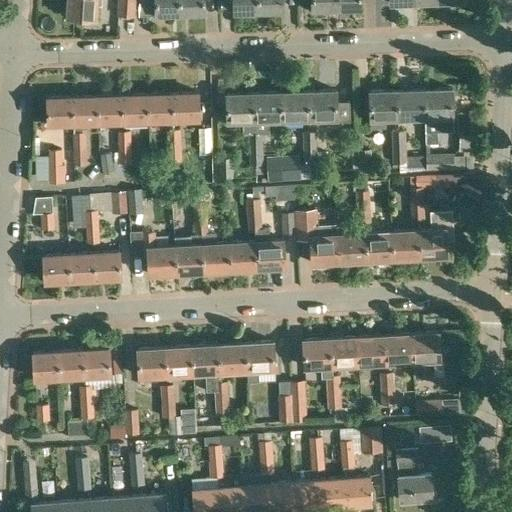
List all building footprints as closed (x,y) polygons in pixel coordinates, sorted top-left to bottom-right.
[(97,0),(67,0),(67,15),(97,17),(97,0)] [(136,0),(118,0),(117,15),(135,17),(136,0)] [(179,0),(154,0),(155,15),(179,14),(179,0)] [(179,0),(179,14),(205,13),(204,0),(179,0)] [(233,0),(233,12),(257,11),(256,0),(233,0)] [(256,0),(257,11),(283,10),(282,0),(256,0)] [(311,0),(311,10),(335,9),(334,0),(311,0)] [(334,0),(335,9),(362,8),(361,0),(334,0)] [(424,89),(425,117),(426,143),(438,142),(438,131),(453,130),(452,88),(424,89)] [(369,90),(370,118),(370,128),(386,127),(385,118),(397,118),(396,89),(369,90)] [(424,89),(396,89),(397,118),(425,117),(424,89)] [(308,90),(282,91),(282,119),(309,118),(308,90)] [(336,90),(308,90),(309,118),(337,117),(336,90)] [(282,91),(254,92),(255,112),(255,120),(282,119),(282,91)] [(198,92),(173,93),(174,119),(199,118),(198,92)] [(255,120),(255,112),(254,92),(227,93),(227,121),(242,120),(243,132),(248,132),(256,132),(255,120)] [(148,93),(123,94),(123,120),(149,120),(148,93)] [(173,93),(148,93),(149,120),(173,119),(174,119),(173,93)] [(123,94),(97,95),(98,121),(123,120),(123,94)] [(97,95),(72,96),(73,122),(98,121),(97,95)] [(73,122),(72,96),(47,96),(48,123),(73,122)] [(219,104),(205,104),(206,129),(219,128),(219,104)] [(168,128),(167,129),(168,145),(181,144),(180,128),(174,128),(168,128)] [(131,130),(117,130),(118,146),(131,146),(131,130)] [(302,131),(303,147),(317,147),(317,130),(302,131)] [(391,130),(392,149),(399,149),(399,145),(406,145),(405,130),(391,130)] [(255,148),(255,147),(260,147),(263,147),(262,132),(256,132),(248,132),(248,133),(248,149),(253,149),(255,149),(255,148)] [(181,144),(168,145),(168,161),(175,161),(182,160),(181,144)] [(399,149),(392,149),(392,162),(406,162),(406,145),(399,145),(399,149)] [(131,146),(118,146),(118,161),(118,163),(127,162),(131,162),(131,146)] [(253,149),(248,149),(249,165),(263,164),(263,147),(260,147),(255,147),(255,148),(255,149),(253,149)] [(317,147),(303,147),(303,162),(318,162),(317,147)] [(74,164),(87,164),(86,148),(73,148),(74,164)] [(358,169),(372,169),(371,148),(357,149),(358,169)] [(49,182),(65,181),(65,165),(62,165),(62,149),(48,149),(49,182)] [(118,161),(112,161),(111,152),(100,153),(103,173),(113,172),(125,176),(127,176),(127,162),(118,163),(118,161)] [(299,153),(283,154),(284,178),(300,177),(299,153)] [(454,167),(454,153),(426,154),(426,169),(454,168),(454,167)] [(284,178),(283,154),(267,155),(268,178),(284,178)] [(425,167),(425,156),(414,156),(414,167),(425,167)] [(219,177),(233,177),(232,157),(218,157),(219,177)] [(416,186),(423,186),(437,186),(436,174),(416,175),(416,186)] [(409,187),(410,202),(424,202),(423,186),(416,186),(409,187)] [(141,188),(127,189),(129,212),(143,210),(141,188)] [(356,190),(356,205),(370,204),(369,189),(356,190)] [(112,213),(127,212),(126,190),(110,191),(112,213)] [(246,198),(247,214),(261,213),(260,197),(246,198)] [(193,201),(194,218),(207,217),(206,200),(193,201)] [(424,202),(410,202),(411,219),(425,218),(424,202)] [(90,203),(72,204),(73,218),(85,218),(87,242),(93,242),(91,210),(90,210),(90,203)] [(356,205),(357,218),(357,222),(363,221),(365,221),(371,221),(370,204),(356,205)] [(98,209),(91,210),(93,242),(100,241),(98,209)] [(431,228),(418,228),(420,256),(448,255),(447,240),(454,240),(452,209),(430,210),(431,228)] [(281,212),(283,233),(295,232),(293,211),(281,212)] [(41,229),(54,228),(54,212),(40,212),(41,229)] [(261,213),(247,214),(248,230),(262,229),(261,213)] [(207,217),(194,218),(195,233),(202,233),(202,242),(203,271),(230,269),(228,241),(217,242),(216,231),(208,232),(207,217)] [(336,222),(335,222),(337,261),(364,260),(363,232),(363,221),(357,222),(357,218),(336,219),(336,222)] [(305,238),(310,238),(312,263),(337,261),(335,222),(317,223),(317,220),(304,220),(305,238)] [(418,228),(392,230),(393,258),(420,256),(418,228)] [(155,231),(141,231),(141,230),(130,230),(130,250),(142,250),(147,249),(149,274),(176,272),(175,244),(168,244),(167,236),(156,236),(155,231)] [(392,230),(363,232),(364,260),(393,258),(392,230)] [(175,244),(176,272),(203,271),(202,242),(191,243),(191,235),(174,236),(175,244)] [(283,238),(255,240),(257,268),(285,266),(283,238)] [(255,240),(228,241),(230,269),(257,268),(255,240)] [(119,250),(94,251),(95,277),(121,276),(119,250)] [(94,251),(69,253),(70,279),(95,277),(94,251)] [(70,279),(69,253),(43,254),(45,280),(70,279)] [(439,331),(412,332),(413,360),(440,359),(439,331)] [(412,332),(384,334),(385,362),(413,360),(412,332)] [(384,334),(357,335),(358,363),(385,362),(384,334)] [(357,335),(329,337),(332,388),(340,387),(339,374),(333,374),(333,365),(358,363),(357,335)] [(304,366),(321,365),(322,375),(326,375),(327,392),(332,392),(331,388),(332,388),(329,337),(303,338),(304,366)] [(273,340),(243,341),(245,369),(247,369),(248,380),(259,379),(258,369),(275,368),(273,340)] [(243,341),(218,343),(221,371),(245,369),(243,341)] [(218,343),(188,344),(190,373),(205,372),(206,391),(215,391),(215,399),(220,399),(220,394),(228,393),(227,380),(221,381),(221,371),(218,343)] [(188,344),(165,346),(166,374),(190,373),(188,344)] [(166,374),(165,346),(137,347),(139,376),(166,374)] [(109,347),(83,348),(85,375),(110,373),(109,347)] [(83,348),(58,350),(60,376),(85,375),(83,348)] [(60,376),(58,350),(33,352),(34,378),(60,376)] [(380,372),(381,390),(387,390),(386,384),(393,384),(393,371),(380,372)] [(160,384),(161,401),(166,401),(166,396),(174,396),(174,383),(160,384)] [(92,384),(86,385),(88,417),(94,416),(92,384)] [(387,390),(381,390),(382,404),(395,403),(393,384),(386,384),(387,390)] [(88,417),(86,385),(79,385),(81,417),(88,417)] [(332,392),(327,392),(328,407),(341,406),(340,387),(332,388),(331,388),(332,392)] [(220,399),(215,399),(216,413),(229,412),(228,393),(220,394),(220,399)] [(305,393),(289,394),(291,420),(306,420),(305,393)] [(291,420),(289,394),(278,394),(279,420),(291,420)] [(166,401),(161,401),(162,416),(168,416),(169,432),(183,431),(183,414),(175,415),(174,396),(166,396),(166,401)] [(416,413),(442,412),(441,398),(415,400),(416,413)] [(37,420),(49,419),(49,403),(36,404),(37,420)] [(125,408),(125,428),(125,433),(138,433),(138,408),(125,408)] [(452,439),(451,423),(441,424),(442,440),(452,439)] [(361,451),(383,451),(381,426),(360,427),(361,451)] [(390,427),(391,439),(414,438),(413,426),(390,427)] [(220,435),(204,436),(204,445),(208,444),(214,444),(221,443),(220,435)] [(322,435),(316,436),(318,468),(324,467),(322,435)] [(309,436),(309,446),(311,468),(318,468),(316,436),(309,436)] [(341,439),(342,449),(340,449),(341,467),(342,466),(343,476),(345,476),(346,503),(372,501),(370,474),(355,475),(354,465),(353,448),(353,438),(341,439)] [(272,439),(265,440),(267,472),(274,471),(272,439)] [(267,472),(265,440),(258,440),(260,472),(267,472)] [(221,443),(214,444),(216,476),(223,476),(221,443)] [(80,444),(64,445),(65,457),(75,457),(77,487),(84,487),(82,456),(81,456),(80,444)] [(216,476),(214,444),(208,444),(210,477),(216,476)] [(397,461),(399,474),(408,474),(407,460),(418,459),(417,448),(396,450),(397,461)] [(142,451),(136,452),(138,484),(144,484),(142,451)] [(138,484),(136,452),(128,452),(131,485),(138,484)] [(88,456),(82,456),(84,487),(90,486),(88,456)] [(23,459),(25,488),(26,507),(31,506),(31,511),(58,511),(58,500),(38,502),(34,458),(23,459)] [(431,472),(408,474),(399,474),(398,474),(400,500),(433,497),(431,472)] [(343,476),(319,478),(321,505),(346,503),(345,476),(343,476)] [(319,478),(294,480),(296,507),(321,505),(319,478)] [(294,480),(268,482),(270,509),(296,507),(294,480)] [(268,482),(243,484),(245,511),(270,509),(268,482)] [(243,484),(218,486),(219,511),(234,511),(245,511),(243,484)] [(219,511),(218,486),(192,488),(193,511),(219,511)] [(167,511),(166,492),(139,494),(140,511),(167,511)] [(140,511),(139,494),(112,496),(113,511),(140,511)] [(113,511),(112,496),(85,498),(85,511),(113,511)] [(85,511),(85,498),(58,500),(58,511),(85,511)]
